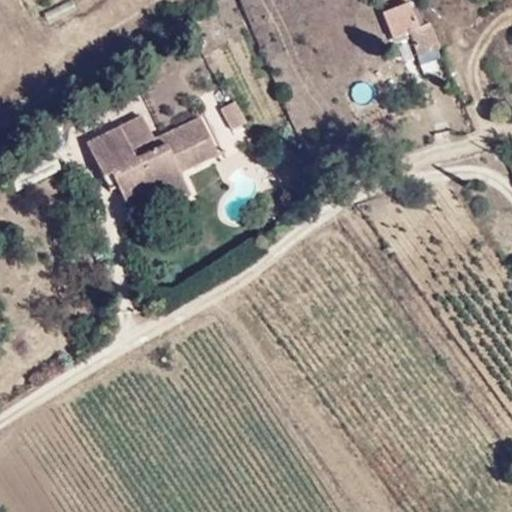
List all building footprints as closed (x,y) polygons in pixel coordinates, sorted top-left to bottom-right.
[(425,19),(415,0),(404,0),(384,10),(395,33),(410,26),(425,19)] [(444,40),(432,16),(425,19),(410,26),(421,50),(435,44),(444,40)] [(235,109),(222,87),(199,100),(213,123),(235,109)] [(182,179),(219,157),(198,120),(159,142),(162,147),(139,160),(134,153),(153,141),(140,119),(84,151),(112,201),(120,196),(130,214),(185,183),(182,179)] [(260,136),(249,141),(254,154),(265,149),(260,136)] [(141,234),(196,202),(185,183),(130,214),(141,234)]
